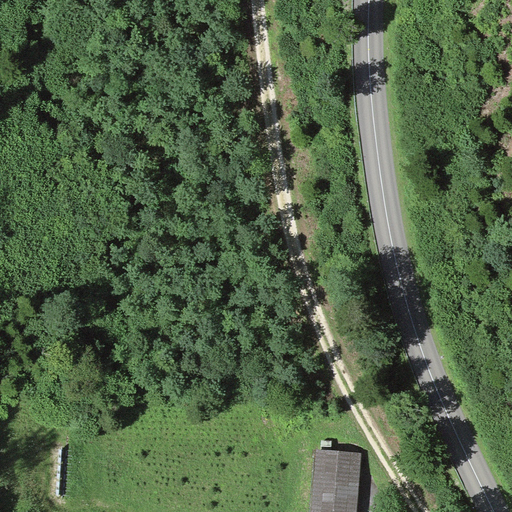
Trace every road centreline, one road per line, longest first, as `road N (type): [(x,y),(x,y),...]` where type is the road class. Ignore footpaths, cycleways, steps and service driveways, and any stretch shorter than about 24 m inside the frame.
road 1 (track): [(255,0),(279,209),(314,320),(419,511)]
road 2 (tertiary): [(498,511),(447,420),(379,198),(370,0)]
